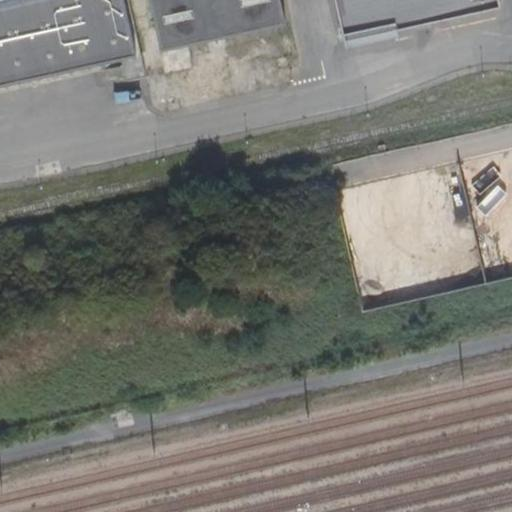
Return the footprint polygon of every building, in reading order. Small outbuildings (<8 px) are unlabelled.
[(118,0),(0,0),(0,81),(130,52),(118,0)] [(272,0),(144,0),(155,46),(276,18),(272,0)] [(336,0),(343,26),(457,0),(336,0)] [(137,55),(120,58),(124,76),(141,73),(137,55)] [(250,59),(221,65),(226,89),(255,83),(250,59)]
